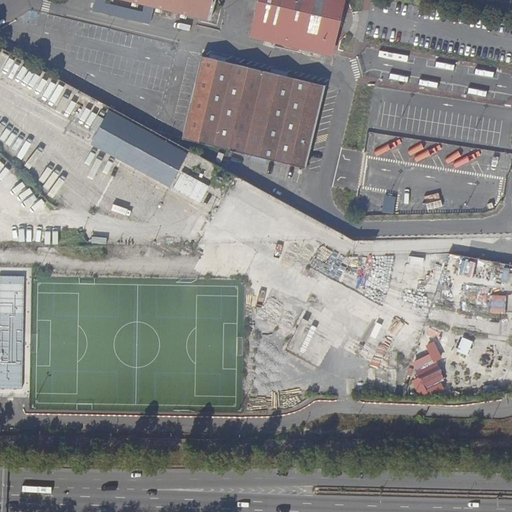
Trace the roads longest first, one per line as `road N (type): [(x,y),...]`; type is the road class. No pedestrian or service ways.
road 1 (trunk): [(511,481),(314,478),(1,494)]
road 2 (trunk): [(305,511),(1,494)]
